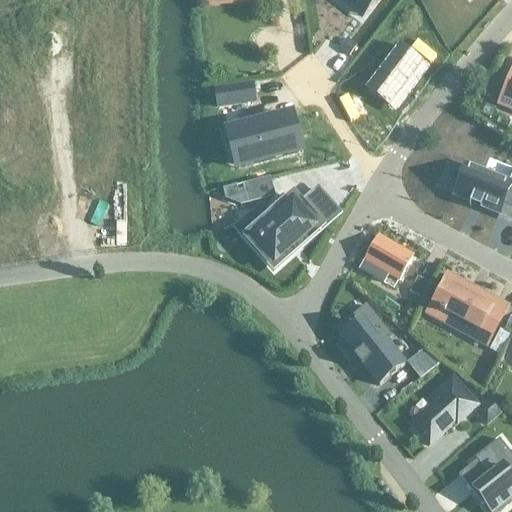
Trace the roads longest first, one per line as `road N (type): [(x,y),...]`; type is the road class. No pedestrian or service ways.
road 1 (residential): [(367,198),(426,110),(507,15)]
road 2 (residential): [(285,332),(243,290),(186,268),(79,266)]
road 3 (residential): [(425,511),(285,332)]
road 4 (residential): [(58,53),(79,266)]
road 5 (residential): [(511,273),(367,198)]
road 6 (residential): [(285,332),(367,198)]
